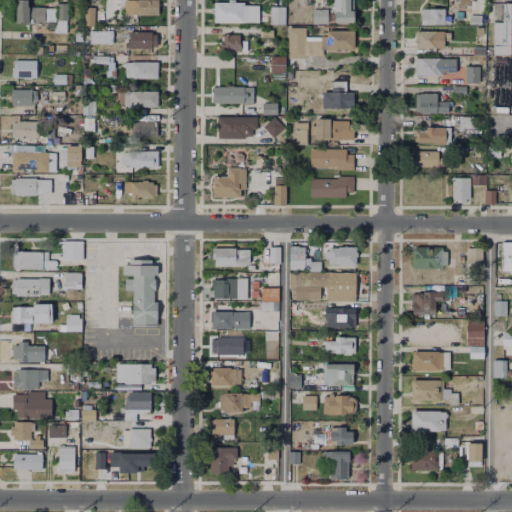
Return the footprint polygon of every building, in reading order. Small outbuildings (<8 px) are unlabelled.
[(16,0),(28,0),(28,8),(44,8),(44,23),(16,23),(16,0)] [(155,0),(156,14),(127,14),(127,0),(155,0)] [(231,0),(231,1),(240,1),(240,4),(257,4),(257,22),(211,22),(211,1),(225,1),(225,0),(231,0)] [(349,0),(350,21),(330,21),(330,0),(349,0)] [(66,33),(67,4),(55,3),(55,33),(66,33)] [(502,4),(508,4),(509,54),(494,54),(493,23),(502,22),(502,4)] [(93,24),(83,24),(83,6),(93,6),(93,24)] [(283,7),(283,23),(267,23),(267,7),(283,7)] [(448,15),(448,24),(419,24),(419,7),(442,7),(442,15),(448,15)] [(325,8),(326,22),(310,22),(310,8),(325,8)] [(480,13),(480,23),(468,22),(468,13),(480,13)] [(302,35),(323,35),(323,29),(351,29),(351,49),(320,48),(320,57),(286,57),(286,26),(302,26),(302,35)] [(113,28),(113,42),(86,42),(86,28),(113,28)] [(153,29),(153,45),(122,45),(122,29),(153,29)] [(441,30),(441,47),(413,47),(413,30),(441,30)] [(244,40),(245,50),(215,50),(216,33),(237,33),(237,40),(244,40)] [(66,44),(66,51),(52,51),(54,43),(66,44)] [(484,45),(484,53),(472,53),(472,45),(484,45)] [(108,57),(107,64),(90,63),(91,56),(108,57)] [(270,72),(284,73),(284,56),(270,56),(270,72)] [(415,58),(457,59),(457,67),(457,73),(444,73),(444,76),(414,75),(415,58)] [(155,60),(155,76),(123,76),(123,60),(155,60)] [(14,61),(35,62),(35,76),(13,75),(14,61)] [(477,65),(477,81),(464,81),(465,65),(477,65)] [(64,73),(64,84),(51,83),(51,73),(64,73)] [(343,79),(343,91),(350,91),(350,109),(319,108),(319,90),(330,91),(330,79),(343,79)] [(251,86),(250,103),(212,103),(212,86),(251,86)] [(30,88),(30,94),(35,94),(35,110),(9,110),(9,88),(30,88)] [(155,90),(155,106),(122,105),(122,90),(155,90)] [(416,95),(447,95),(447,113),(416,113),(416,95)] [(275,102),(275,113),(260,113),(260,102),(275,102)] [(83,103),(94,103),(93,114),(82,114),(83,103)] [(282,126),(272,136),(261,125),(271,115),(282,126)] [(71,116),(80,116),(80,134),(71,134),(71,116)] [(84,117),(92,117),(92,131),(84,131),(84,117)] [(217,118),(257,117),(257,129),(253,129),(253,136),(246,136),(246,146),(227,146),(227,139),(218,139),(217,118)] [(459,117),(474,117),(474,127),(459,127),(459,117)] [(314,118),(328,118),(328,121),(346,121),(346,128),(355,128),(355,140),(314,139),(314,118)] [(148,121),(148,140),(129,140),(129,121),(148,121)] [(12,124),(17,124),(17,122),(53,122),(53,138),(12,138),(12,124)] [(295,123),(307,123),(307,145),(295,145),(295,123)] [(414,127),(450,127),(450,144),(414,144),(414,127)] [(488,146),(501,145),(501,158),(488,158),(488,146)] [(18,146),(44,146),(43,153),(57,153),(57,174),(10,173),(11,153),(18,153),(18,146)] [(65,146),(80,146),(80,167),(65,167),(65,146)] [(475,146),(486,146),(485,157),(475,157),(475,146)] [(85,147),(92,147),(93,158),(85,158),(85,147)] [(309,148),(346,149),(346,155),(351,155),(351,171),(336,170),(336,167),(309,167),(309,148)] [(155,151),(154,165),(119,165),(119,151),(155,151)] [(415,151),(442,152),(442,170),(425,170),(425,166),(415,166),(415,151)] [(238,161),(236,161),(234,159),(233,157),(233,155),(235,152),(237,152),(240,152),(241,154),(242,156),(241,159),(238,161)] [(227,168),(246,168),(246,191),(240,191),(240,197),(212,197),(213,177),(227,177),(227,168)] [(310,179),(334,179),(334,176),(351,176),(351,192),(344,192),(344,197),(310,197),(310,179)] [(472,176),(485,176),(485,185),(472,185),(472,176)] [(451,179),(469,178),(469,200),(452,200),(451,179)] [(12,179),(49,179),(49,193),(12,193),(12,179)] [(130,182),(151,181),(151,185),(156,185),(156,197),(138,198),(138,201),(130,201),(130,182)] [(273,187),(284,187),(284,206),(273,206),(273,187)] [(485,190),(495,189),(495,203),(486,204),(485,190)] [(62,242),(81,242),(81,253),(62,253),(62,242)] [(502,243),(511,243),(511,270),(502,270),(502,243)] [(290,247),(305,247),(305,255),(310,255),(309,261),(320,261),(320,270),(290,269),(290,247)] [(327,247),(355,248),(354,266),(327,265),(327,260),(324,260),(325,252),(327,252),(327,247)] [(414,247),(439,247),(439,251),(446,251),(446,267),(440,267),(440,269),(413,269),(414,247)] [(270,248),(279,248),(279,263),(270,263),(270,248)] [(480,248),(479,259),(476,259),(476,265),(465,265),(466,248),(480,248)] [(214,250),(248,250),(248,266),(214,266),(214,250)] [(13,253),(47,253),(47,269),(13,269),(13,253)] [(121,265),(127,265),(127,259),(149,259),(149,265),(155,265),(155,275),(152,275),(152,278),(153,278),(153,291),(152,290),(152,301),(155,301),(155,327),(130,326),(131,290),(123,290),(123,278),(131,278),(131,275),(121,275),(121,265)] [(64,272),(78,272),(79,300),(64,300),(64,272)] [(290,273),(356,273),(356,302),(289,302),(290,273)] [(13,279),(48,278),(48,296),(13,296),(13,279)] [(214,279),(245,279),(246,299),(214,300),(214,279)] [(262,288),(278,288),(278,301),(262,301),(262,288)] [(412,293),(446,292),(446,302),(434,302),(434,313),(412,314),(412,293)] [(494,300),(508,301),(507,316),(494,316),(494,300)] [(34,305),(51,305),(51,323),(34,323),(34,305)] [(352,306),(352,326),(323,326),(323,315),(321,315),(321,306),(352,306)] [(11,307),(32,307),(32,323),(11,323),(11,307)] [(212,311),(248,312),(248,329),(212,329),(212,311)] [(65,320),(81,320),(81,331),(65,331),(65,320)] [(468,320),(483,320),(483,346),(468,346),(468,320)] [(263,332),(277,332),(277,340),(263,340),(263,332)] [(503,334),(511,334),(511,345),(503,345),(503,334)] [(325,337),(354,338),(354,354),(325,354),(325,337)] [(211,340),(211,353),(216,353),(216,355),(249,355),(249,338),(216,338),(216,340),(211,340)] [(13,342),(27,342),(27,347),(47,347),(47,363),(18,363),(18,360),(13,360),(13,342)] [(469,348),(483,348),(483,358),(469,358),(469,348)] [(413,352),(448,352),(448,370),(413,370),(413,352)] [(493,360),(505,360),(505,376),(493,376),(493,360)] [(117,364),(150,364),(150,368),(154,368),(154,381),(151,382),(151,384),(117,384),(117,364)] [(324,364),(352,364),(352,385),(324,385),(324,364)] [(210,368),(231,368),(231,370),(240,370),(240,385),(210,386),(210,368)] [(17,371),(47,370),(47,382),(41,382),(41,388),(16,388),(16,387),(12,387),(12,376),(17,376),(17,371)] [(290,380),(300,381),(300,390),(290,390),(290,380)] [(412,381),(443,380),(443,399),(412,400),(412,381)] [(42,391),(42,399),(49,399),(49,417),(16,418),(16,408),(10,408),(10,394),(25,394),(25,391),(42,391)] [(290,392),(298,392),(297,403),(290,403),(290,392)] [(450,393),(458,393),(458,405),(450,405),(450,393)] [(221,394),(259,395),(259,404),(252,404),(252,408),(243,408),(243,412),(223,412),(223,410),(220,410),(221,394)] [(302,397),(316,396),(316,410),(302,410),(302,397)] [(325,397),(356,397),(356,414),(325,414),(325,397)] [(129,401),(149,400),(150,413),(135,413),(135,422),(125,422),(124,406),(129,406),(129,401)] [(67,410),(78,410),(77,421),(64,420),(64,412),(67,412),(67,410)] [(81,410),(95,411),(95,420),(81,420),(81,410)] [(410,412),(444,412),(445,430),(410,430),(410,412)] [(209,420),(233,419),(234,434),(210,434),(209,420)] [(14,422),(33,423),(33,434),(28,434),(28,436),(8,436),(8,426),(14,426),(14,422)] [(48,425),(65,425),(65,438),(48,438),(48,425)] [(331,446),(331,428),(351,428),(351,445),(331,446)] [(129,429),(149,429),(149,452),(128,452),(129,429)] [(34,435),(39,435),(39,439),(43,439),(43,449),(30,449),(30,440),(34,440),(34,435)] [(468,443),(482,443),(482,461),(468,461),(468,443)] [(59,446),(73,446),(73,473),(59,473),(59,446)] [(465,459),(466,446),(458,446),(457,459),(465,459)] [(212,448),(236,447),(236,459),(232,459),(232,465),(228,466),(229,475),(210,475),(210,461),(212,461),(212,448)] [(79,449),(116,450),(116,475),(79,475),(79,449)] [(411,451),(440,451),(440,470),(411,470),(411,451)] [(299,452),(298,464),(287,464),(288,452),(299,452)] [(120,453),(154,453),(154,466),(144,466),(144,473),(120,473),(120,453)] [(14,454),(41,455),(40,469),(14,469),(14,454)] [(331,457),(351,457),(351,478),(331,478),(331,457)]
